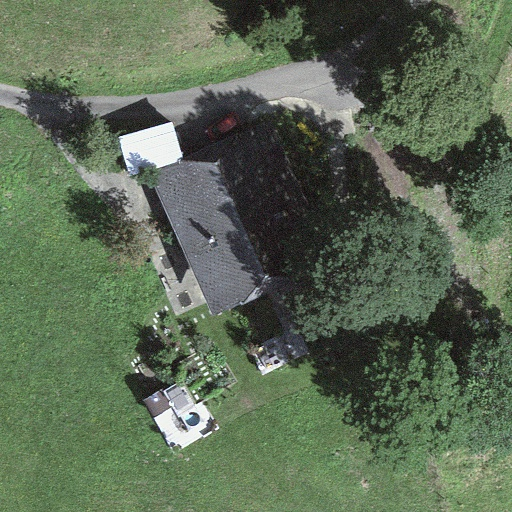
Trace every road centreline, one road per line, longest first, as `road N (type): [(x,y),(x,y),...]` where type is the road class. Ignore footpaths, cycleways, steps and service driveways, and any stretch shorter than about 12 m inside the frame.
road 1 (track): [(412,0),(373,45),(332,66),(142,106)]
road 2 (track): [(0,95),(142,106)]
